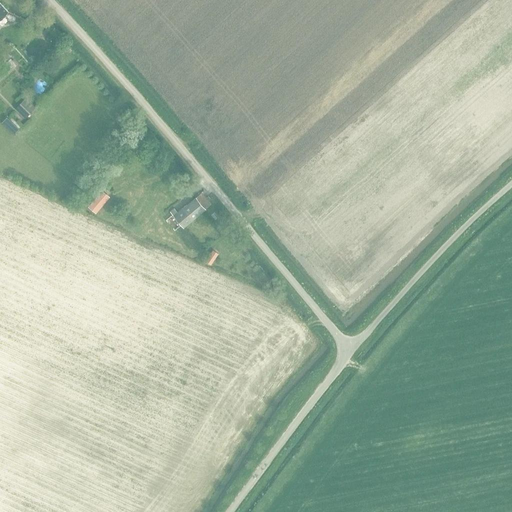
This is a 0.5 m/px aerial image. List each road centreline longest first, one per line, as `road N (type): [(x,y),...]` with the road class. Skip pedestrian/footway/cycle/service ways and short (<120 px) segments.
road 1 (unclassified): [(349,351),(51,0)]
road 2 (unclassified): [(349,351),(511,176)]
road 3 (unclassified): [(229,511),(349,351)]
